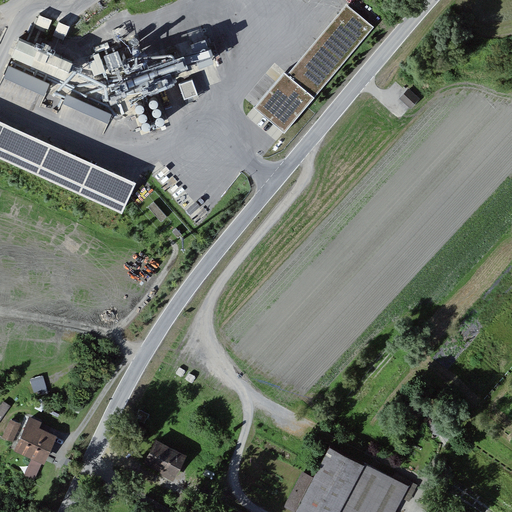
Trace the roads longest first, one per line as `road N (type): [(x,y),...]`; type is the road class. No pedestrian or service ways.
road 1 (secondary): [(432,0),(184,294),(66,511)]
road 2 (track): [(22,511),(61,468),(121,369),(143,359),(117,332),(170,270),(178,249),(173,234)]
